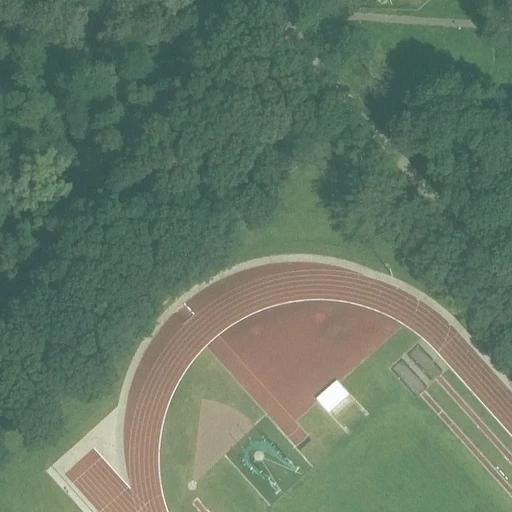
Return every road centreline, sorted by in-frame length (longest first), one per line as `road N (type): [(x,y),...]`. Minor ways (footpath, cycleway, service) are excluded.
road 1 (track): [(0,374),(90,267),(275,16)]
road 2 (residential): [(511,284),(259,0)]
